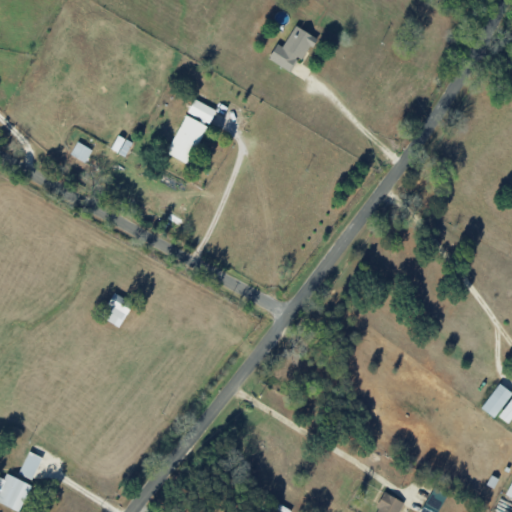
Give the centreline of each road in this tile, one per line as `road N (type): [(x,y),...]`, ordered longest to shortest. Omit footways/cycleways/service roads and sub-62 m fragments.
road 1 (residential): [(131,511),(285,325),(424,134),(508,0)]
road 2 (residential): [(285,325),(0,164)]
